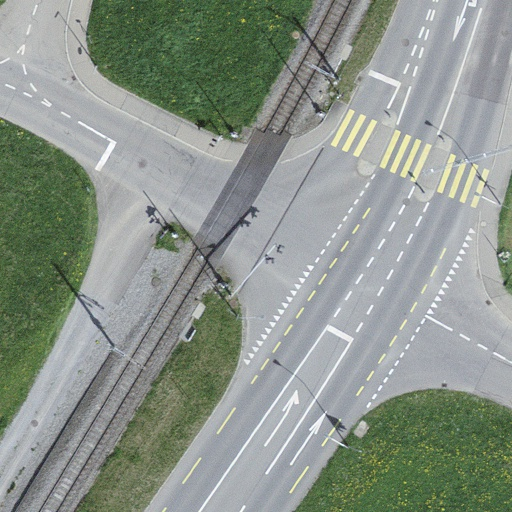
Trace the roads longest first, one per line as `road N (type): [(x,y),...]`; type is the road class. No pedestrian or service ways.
road 1 (tertiary): [(13,86),(368,288)]
road 2 (track): [(146,161),(99,308),(0,475)]
road 3 (secondary): [(481,0),(425,166),(368,288)]
road 4 (secondary): [(368,288),(221,511)]
road 5 (unclassified): [(368,288),(511,362)]
